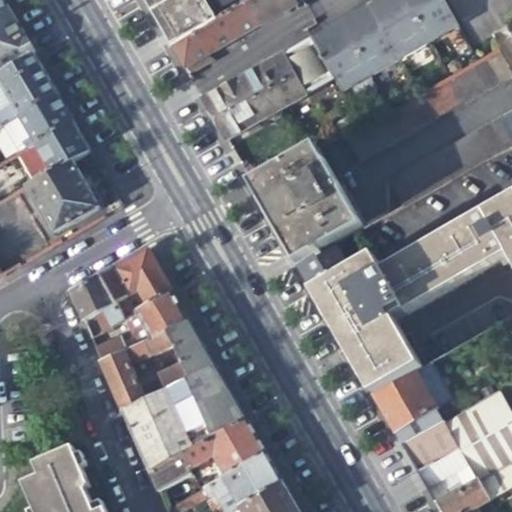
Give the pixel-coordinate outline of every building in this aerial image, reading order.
[(0,0),(0,13),(8,8),(3,0),(0,0)] [(174,50),(225,19),(214,0),(144,0),(161,27),(174,50)] [(302,3),(300,0),(258,0),(248,6),(260,27),(285,13),(302,3)] [(460,27),(444,0),(385,0),(315,42),(336,80),(344,92),(391,66),(460,27)] [(225,19),(174,50),(177,56),(186,71),(196,65),(210,57),(260,27),(248,6),(225,19)] [(0,75),(35,55),(19,27),(8,8),(0,13),(0,75)] [(276,90),(287,110),(336,80),(315,42),(287,58),(286,57),(277,62),(241,82),(253,103),(276,90)] [(511,75),(499,54),(499,53),(348,139),(361,162),(511,75)] [(0,86),(2,89),(42,67),(38,59),(35,55),(0,75),(0,86)] [(210,57),(196,65),(199,72),(214,63),(210,57)] [(196,65),(186,71),(190,77),(199,72),(196,65)] [(0,128),(3,126),(58,95),(47,76),(42,67),(2,89),(12,108),(1,114),(0,114),(0,128)] [(241,82),(204,103),(214,120),(228,144),(287,110),(276,90),(253,103),(241,82)] [(0,90),(0,111),(1,114),(12,108),(2,89),(0,90)] [(3,126),(20,156),(75,124),(66,108),(58,95),(3,126)] [(511,112),(400,176),(415,202),(511,147),(511,112)] [(20,156),(36,184),(73,162),(91,152),(80,133),(75,124),(20,156)] [(319,150),(254,188),(257,193),(284,240),(300,268),(335,248),(360,233),(365,230),(319,150)] [(86,185),(73,162),(36,184),(27,189),(55,238),(101,210),(86,185)] [(400,211),(415,202),(400,176),(386,184),(400,211)] [(376,260),(351,275),(316,295),(337,332),(375,398),(415,375),(421,372),(394,325),(509,260),(511,264),(511,201),(384,273),(376,260)] [(0,237),(0,274),(2,277),(18,268),(0,237)] [(351,275),(335,248),(300,268),(308,281),(316,295),(351,275)] [(140,291),(150,308),(173,295),(160,272),(148,251),(101,278),(117,304),(140,291)] [(85,322),(97,315),(105,311),(117,304),(101,278),(73,294),(78,307),(85,322)] [(140,291),(117,304),(126,320),(138,314),(150,308),(140,291)] [(138,314),(154,342),(190,323),(178,303),(173,295),(150,308),(138,314)] [(105,311),(114,327),(126,320),(117,304),(105,311)] [(106,331),(114,327),(105,311),(97,315),(106,331)] [(144,347),(154,342),(138,314),(126,320),(137,339),(142,348),(144,347)] [(190,323),(154,342),(144,347),(151,358),(151,359),(173,348),(182,364),(160,376),(168,391),(215,367),(201,342),(190,323)] [(122,336),(96,348),(104,365),(142,348),(137,339),(127,344),(122,336)] [(130,369),(151,358),(144,347),(142,348),(104,365),(113,386),(124,413),(146,402),(130,369)] [(246,420),(228,390),(215,367),(168,391),(146,402),(124,413),(136,440),(151,473),(182,457),(246,420)] [(443,425),(415,375),(375,398),(386,417),(405,449),(443,425)] [(431,495),(441,511),(476,511),(491,503),(511,489),(511,417),(496,393),(443,425),(405,449),(422,479),(462,455),(470,470),(431,495)] [(213,455),(227,480),(267,456),(255,435),(246,420),(182,457),(191,473),(209,463),(208,458),(213,455)] [(97,511),(89,494),(93,491),(76,451),(38,468),(43,479),(27,486),(37,511),(97,511)] [(211,489),(219,502),(233,494),(242,509),(284,485),(272,465),(267,456),(227,480),(211,489)] [(151,473),(159,492),(192,475),(191,473),(182,457),(151,473)] [(299,511),(290,496),(284,485),(242,509),(237,511),(299,511)] [(206,492),(172,511),(186,511),(210,498),(206,492)] [(224,511),(237,511),(242,509),(233,494),(219,502),(224,511)] [(495,511),(491,503),(476,511),(495,511)]
